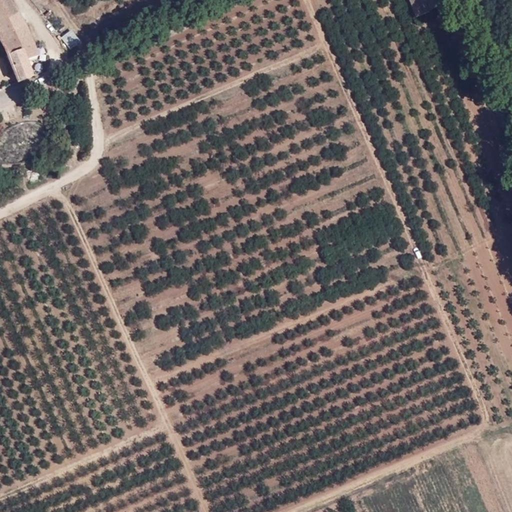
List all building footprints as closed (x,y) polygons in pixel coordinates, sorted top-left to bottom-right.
[(32,75),(28,64),(27,61),(38,56),(25,24),(24,25),(9,0),(0,0),(0,39),(8,55),(18,83),(32,78),(32,75)] [(40,13),(44,10),(36,0),(30,0),(30,1),(40,13)] [(438,7),(434,0),(407,0),(415,18),(426,14),(438,7)] [(70,49),(80,41),(56,10),(45,18),(70,49)] [(40,58),(28,64),(32,75),(44,70),(40,58)] [(57,131),(66,128),(63,121),(55,125),(57,131)] [(61,140),(70,137),(66,128),(57,131),(61,140)] [(75,150),(70,137),(61,140),(67,154),(75,150)] [(55,172),(53,169),(29,180),(32,186),(56,175),(55,172)]
